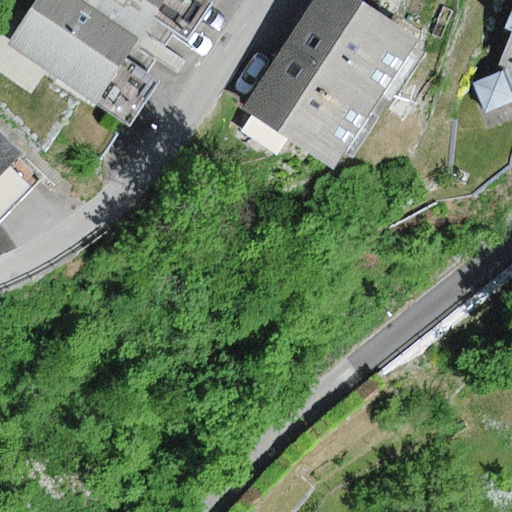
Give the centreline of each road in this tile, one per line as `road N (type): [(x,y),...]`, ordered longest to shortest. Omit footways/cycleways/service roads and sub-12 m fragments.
road 1 (residential): [(212,511),(295,423),(511,253)]
road 2 (residential): [(269,0),(165,148),(118,198),(68,239),(0,276)]
